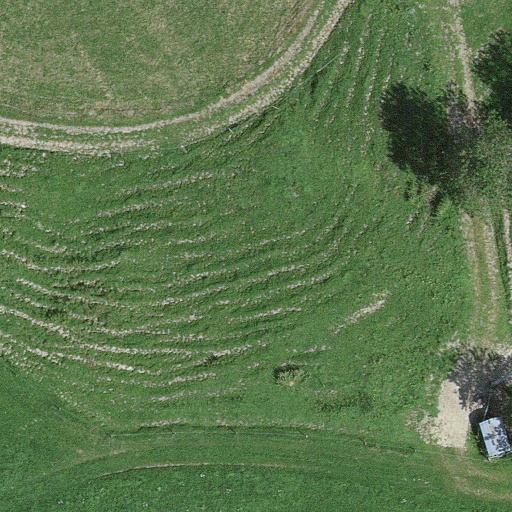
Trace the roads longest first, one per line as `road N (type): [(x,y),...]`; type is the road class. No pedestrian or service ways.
road 1 (track): [(438,0),(453,56),(496,381),(511,426)]
road 2 (track): [(0,132),(69,142),(164,137),(244,102),(306,49),(334,0)]
